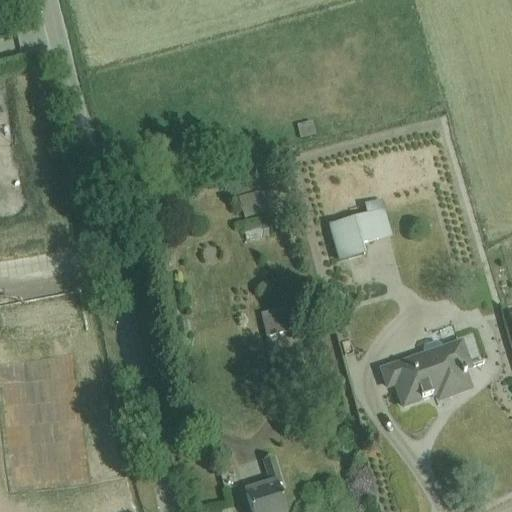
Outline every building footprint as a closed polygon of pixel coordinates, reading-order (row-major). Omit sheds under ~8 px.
[(312,129),(296,132),(299,147),(315,143),(312,129)] [(275,191),(236,204),(244,227),(282,214),(275,191)] [(367,217),(328,228),(339,266),(365,258),(362,248),(393,239),(381,202),(364,207),(367,217)] [(267,231),(243,236),(245,249),(269,244),(267,231)] [(284,310),(260,316),(266,340),(291,334),(284,310)] [(424,355),(379,372),(386,393),(397,390),(404,409),(448,393),(450,398),(469,391),(464,376),(473,372),(462,342),(442,349),(441,347),(436,345),(425,348),(423,354),(424,355)] [(270,488),(246,497),(250,511),(284,511),(277,488),(283,486),(275,459),(262,463),(270,488)]
